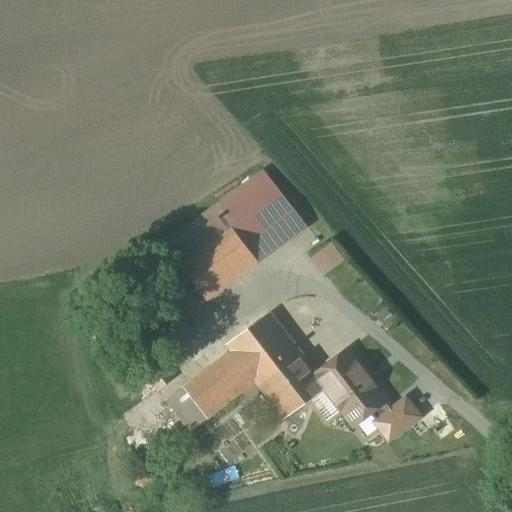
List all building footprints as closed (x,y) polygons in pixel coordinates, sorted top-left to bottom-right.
[(207,305),(309,232),(266,172),(164,245),(207,305)] [(347,264),(332,247),(315,261),(330,279),(347,264)] [(193,332),(166,292),(141,309),(166,350),(193,332)] [(316,381),(269,324),(171,405),(198,438),(257,390),(286,425),(326,393),(316,381)] [(177,379),(159,355),(141,370),(159,393),(177,379)] [(389,409),(350,356),(316,381),(326,393),(356,434),(389,409)]
